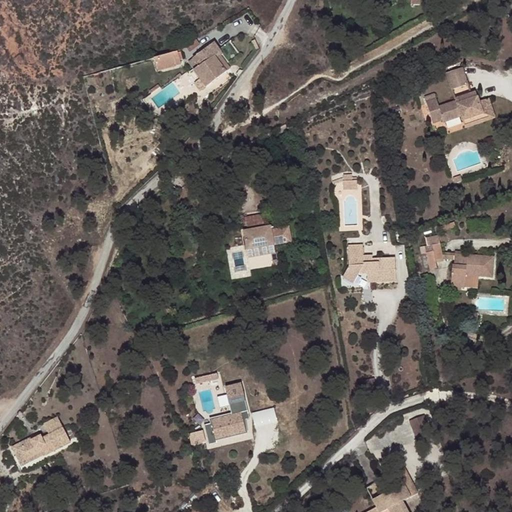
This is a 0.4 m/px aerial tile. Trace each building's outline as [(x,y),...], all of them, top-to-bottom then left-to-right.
[(186,47),(189,53),(200,46),(196,40),(186,47)] [(218,41),(193,55),(198,64),(193,67),(192,67),(202,85),(231,69),(223,56),(226,54),(218,41)] [(188,58),(193,67),(198,64),(193,55),(188,58)] [(167,61),(149,65),(152,78),(176,72),(173,59),(167,61)] [(458,74),(443,81),(450,96),(463,89),(458,74)] [(454,108),(440,114),(443,124),(446,129),(459,123),(461,128),(481,120),(477,107),(473,97),(453,106),(454,108)] [(423,105),(425,110),(436,104),(434,99),(423,105)] [(481,120),(461,128),(464,134),(495,122),(488,103),(477,107),(481,120)] [(436,104),(425,110),(433,129),(443,124),(440,114),(436,104)] [(357,181),(343,181),(343,190),(357,190),(357,181)] [(246,227),(247,230),(264,227),(263,224),(265,223),(263,214),(257,215),(258,216),(246,218),(246,217),(242,217),(244,227),(246,227)] [(460,217),(453,220),(456,226),(462,224),(460,217)] [(456,226),(453,220),(445,224),(447,230),(456,226)] [(247,230),(242,231),(246,251),(275,246),(271,226),(264,227),(247,230)] [(435,262),(443,260),(440,245),(438,235),(425,239),(426,246),(424,247),(429,271),(436,269),(435,262)] [(275,246),(246,251),(247,259),(276,253),(275,246)] [(360,249),(344,251),(345,269),(339,281),(350,287),(357,277),(365,276),(366,286),(394,284),(392,260),(368,262),(368,266),(361,266),(360,249)] [(452,266),(451,287),(465,288),(465,287),(466,276),(479,276),(493,277),(494,257),(457,254),(455,266),(452,266)] [(466,276),(465,287),(478,288),(479,276),(466,276)] [(468,310),(467,316),(475,318),(477,312),(468,310)] [(475,318),(467,316),(465,323),(474,324),(475,318)] [(209,375),(194,379),(196,385),(211,381),(209,375)] [(360,386),(362,399),(374,397),(372,384),(360,386)] [(274,406),(253,412),(257,426),(278,421),(274,406)] [(211,444),(219,441),(219,439),(236,434),(249,430),(244,410),(214,419),(214,422),(206,424),(211,444)] [(37,432),(29,436),(48,452),(69,441),(55,415),(41,422),(47,434),(40,438),(37,432)] [(424,416),(409,421),(416,442),(432,436),(424,416)] [(219,439),(219,441),(221,447),(238,442),(236,434),(219,439)] [(48,452),(29,436),(9,446),(12,453),(18,450),(22,458),(41,450),(43,454),(48,452)] [(393,474),(400,484),(401,486),(407,483),(399,469),(393,474)] [(401,486),(400,484),(371,503),(375,510),(376,511),(384,511),(385,511),(384,511),(405,511),(399,503),(414,493),(407,483),(401,486)]
